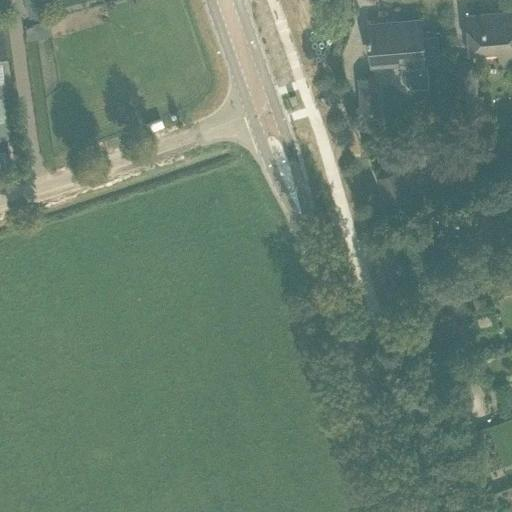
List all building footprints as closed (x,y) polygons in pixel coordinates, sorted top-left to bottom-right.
[(468,15),(470,35),(471,50),(499,48),(500,61),(511,60),(511,11),(501,13),(501,14),(489,15),(489,14),(468,15)] [(0,94),(11,93),(0,14),(0,94)] [(368,38),(369,43),(371,43),(372,63),(399,60),(401,80),(411,88),(427,88),(425,68),(424,68),(422,45),(420,26),(402,27),(402,29),(395,30),(394,22),(369,24),(370,37),(368,38)] [(482,96),(476,96),(473,63),(455,64),(460,128),(485,126),(482,96)] [(359,79),(361,109),(362,113),(378,112),(375,77),(359,79)] [(396,173),(396,172),(380,178),(392,212),(411,205),(405,188),(403,189),(397,173),(396,173)] [(405,286),(407,293),(417,289),(415,283),(405,286)] [(463,293),(448,297),(451,312),(466,309),(463,293)] [(470,374),(467,367),(450,373),(460,401),(473,397),(466,375),(470,374)]
